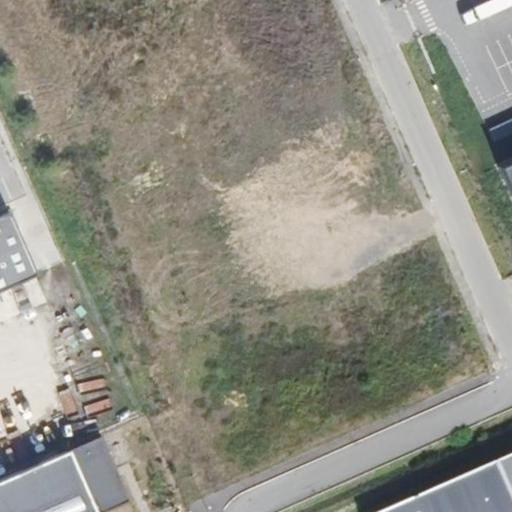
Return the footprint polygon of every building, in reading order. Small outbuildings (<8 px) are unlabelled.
[(511,117),(490,127),(495,139),(511,132),(511,117)] [(511,144),(496,151),(511,187),(511,144)] [(0,306),(43,287),(10,213),(0,217),(0,306)] [(124,511),(135,507),(107,443),(0,490),(0,511),(124,511)] [(511,452),(496,460),(511,495),(511,452)] [(511,511),(511,495),(496,460),(379,511),(511,511)]
